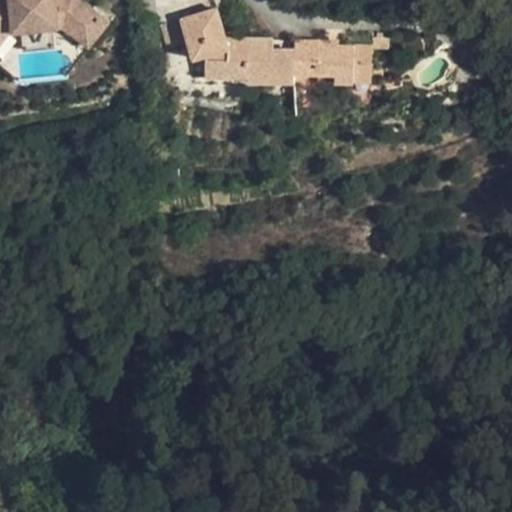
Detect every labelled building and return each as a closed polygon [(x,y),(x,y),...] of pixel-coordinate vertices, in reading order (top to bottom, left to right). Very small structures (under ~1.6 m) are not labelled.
[(0,0),(0,43),(9,32),(14,25),(14,32),(22,31),(54,28),(59,27),(58,20),(66,26),(89,45),(108,22),(80,0),(0,0)] [(182,19),(189,38),(195,59),(206,55),(206,77),(249,77),(249,82),(296,82),(295,73),(296,50),(274,49),(229,48),(226,38),(217,8),(182,19)] [(189,38),(182,19),(161,25),(166,45),(189,38)] [(56,47),(54,28),(22,31),(24,50),(56,47)] [(229,48),(274,49),(274,39),(226,38),(229,48)] [(321,45),(296,44),(296,50),(295,73),(318,74),(318,81),(355,81),(355,64),(365,65),(365,46),(339,45),(329,45),(329,41),(321,41),(321,45)] [(372,65),(365,65),(355,64),(355,81),(372,82),(372,65)]
